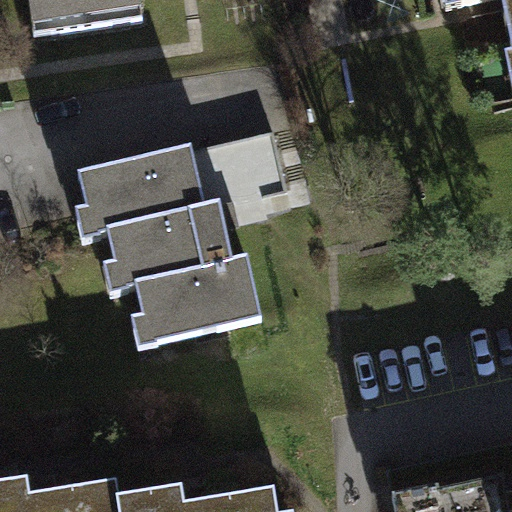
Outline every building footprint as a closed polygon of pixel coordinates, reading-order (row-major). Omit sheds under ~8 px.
[(44,0),(50,37),(142,24),(138,0),(44,0)] [(511,0),(458,0),(460,8),(496,0),(500,0),(511,55),(511,0)] [(287,195),(274,136),(78,180),(92,242),(108,238),(115,269),(119,268),(126,295),(135,293),(142,323),(148,322),(153,347),(261,323),(247,261),(232,265),(219,211),(287,195)] [(119,511),(118,501),(115,484),(28,498),(26,481),(0,485),(0,511),(119,511)] [(511,511),(511,490),(505,492),(502,481),(438,494),(437,490),(392,499),(394,511),(511,511)] [(181,491),(118,501),(119,511),(276,511),(274,494),(183,508),(181,491)]
